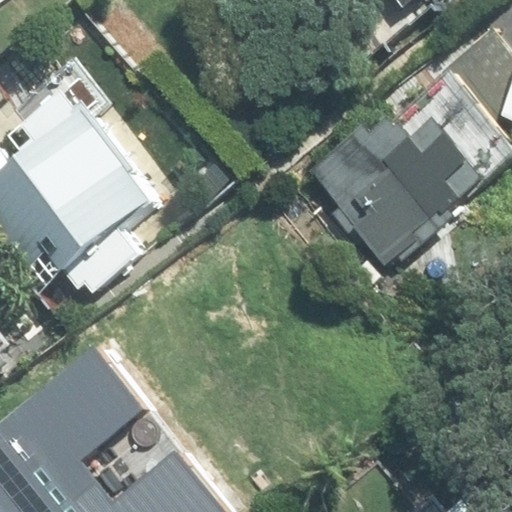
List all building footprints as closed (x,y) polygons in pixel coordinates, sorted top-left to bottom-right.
[(393,0),(410,23),(443,0),(393,0)] [(321,185),(385,270),(511,175),(511,131),(507,125),(469,74),(321,185)] [(42,157),(0,188),(0,287),(22,317),(81,273),(100,299),(154,258),(133,230),(169,203),(83,89),(24,133),(42,157)] [(0,378),(24,359),(0,329),(0,378)] [(112,353),(0,438),(0,511),(247,511),(200,450),(127,506),(99,470),(164,421),(112,353)] [(484,511),(481,507),(473,511),(422,511),(414,501),(398,511),(484,511)]
